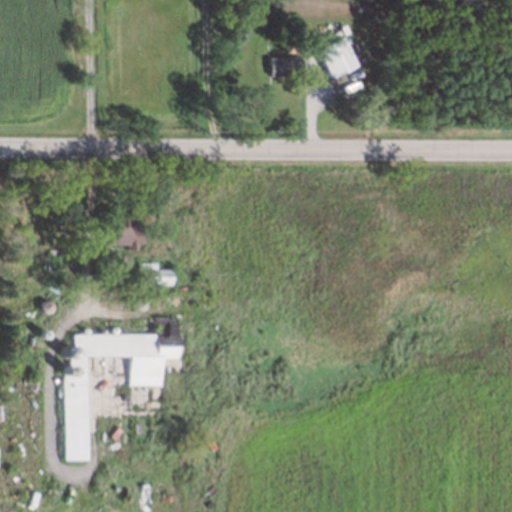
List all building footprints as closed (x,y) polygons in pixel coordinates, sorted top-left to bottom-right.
[(312,50),(336,39),(349,65),(325,77),(312,50)] [(264,72),(264,57),(292,57),(292,72),(264,72)] [(111,241),(102,241),(104,207),(126,208),(125,229),(121,229),(121,238),(111,238),(111,241)] [(123,245),(124,230),(138,231),(138,239),(132,238),(132,246),(123,245)] [(167,285),(132,284),(133,270),(139,270),(139,264),(150,264),(150,269),(168,269),(167,285)] [(136,309),(133,308),(130,305),(130,301),(132,297),(135,295),(139,296),(142,298),(144,302),(141,307),(136,309)] [(43,313),(39,312),(37,308),(36,304),(38,301),(42,299),(46,300),(49,302),(50,306),(48,311),(43,313)] [(75,335),(75,375),(65,375),(66,462),(90,463),(89,359),(131,359),(131,378),(163,379),(163,360),(190,361),(190,320),(154,320),(155,335),(75,335)] [(87,414),(96,416),(99,406),(108,406),(109,397),(114,397),(121,380),(117,381),(113,376),(103,373),(108,358),(101,356),(88,355),(87,414)]
